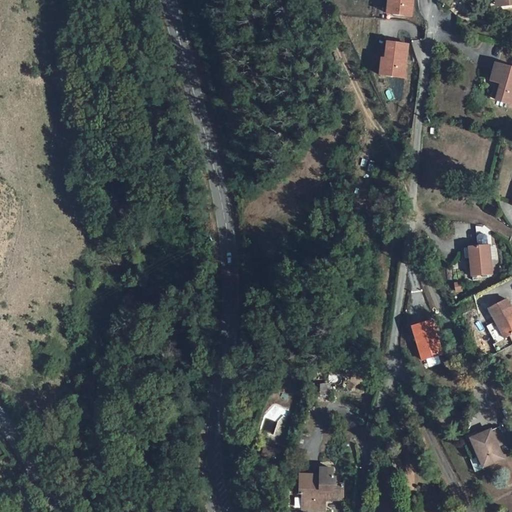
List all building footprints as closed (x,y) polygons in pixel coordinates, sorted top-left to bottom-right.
[(410,0),(389,0),(389,4),(386,3),(384,20),(408,23),(410,0)] [(405,51),(384,48),(382,65),(379,65),(377,82),(401,84),(405,51)] [(511,69),(504,67),(498,84),(501,85),(507,87),(502,103),(511,106),(511,69)] [(501,85),(496,101),(502,103),(507,87),(501,85)] [(482,228),(473,227),(478,249),(464,252),(466,262),(472,261),(475,280),(495,276),(492,263),(497,262),(494,250),(489,250),(489,247),(491,247),(488,231),(482,228)] [(511,339),(511,302),(495,311),(509,341),(511,339)] [(472,438),(485,467),(504,457),(491,428),(472,438)] [(294,465),(293,456),(288,457),(288,464),(276,465),(276,471),(290,470),(290,465),(294,465)] [(276,465),(288,464),(288,457),(274,458),(275,466),(276,465)] [(325,473),(305,472),(304,489),(308,490),(307,510),(327,510),(328,497),(334,497),(346,498),(347,482),(342,481),(342,474),(338,474),(339,467),(329,466),(329,473),(325,473)]
